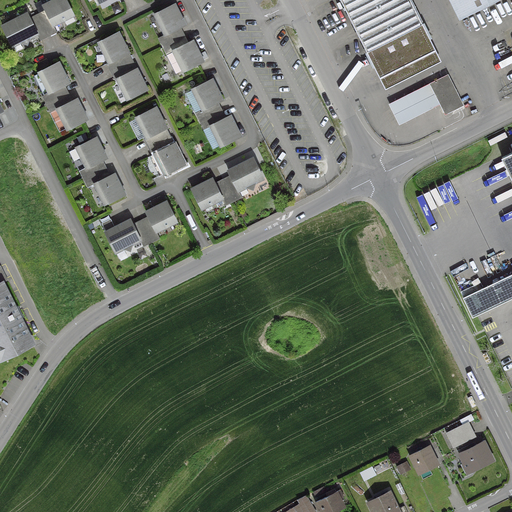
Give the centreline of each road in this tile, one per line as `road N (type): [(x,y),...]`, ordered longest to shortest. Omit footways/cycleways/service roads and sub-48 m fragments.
road 1 (residential): [(378,174),(511,446)]
road 2 (residential): [(166,0),(65,54),(142,202)]
road 3 (residential): [(175,185),(250,141),(183,0)]
road 4 (residential): [(118,306),(28,125)]
road 5 (unknown): [(449,116),(396,129),(373,98),(462,53)]
road 6 (residential): [(378,174),(213,259)]
road 7 (residential): [(511,109),(378,174)]
road 8 (residential): [(55,357),(0,246)]
